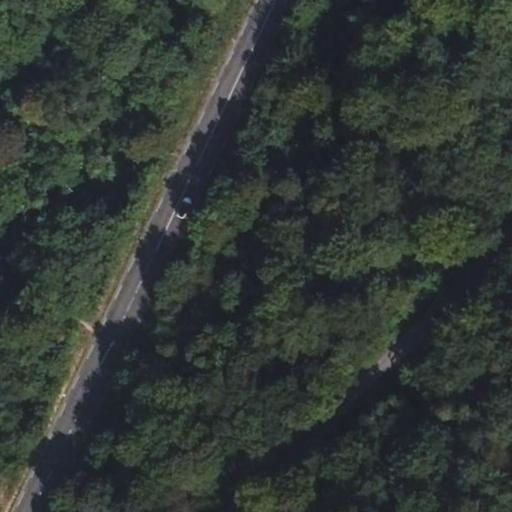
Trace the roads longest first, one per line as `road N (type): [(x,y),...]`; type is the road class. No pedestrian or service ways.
road 1 (secondary): [(28,511),(272,0)]
road 2 (track): [(297,511),(0,260)]
road 3 (unclassified): [(248,511),(511,250)]
road 4 (track): [(389,511),(404,357)]
